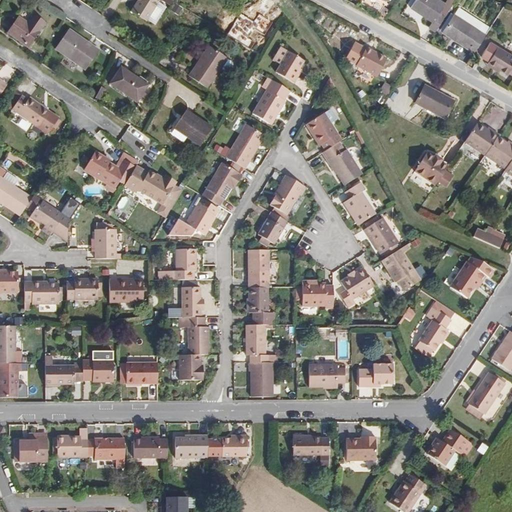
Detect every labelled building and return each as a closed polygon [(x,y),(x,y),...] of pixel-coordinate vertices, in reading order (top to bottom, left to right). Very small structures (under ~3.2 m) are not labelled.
[(147,19),(157,0),(136,0),(131,9),(147,19)] [(434,29),(454,0),(445,0),(444,2),(440,0),(413,0),(410,5),(431,20),(428,25),(434,29)] [(30,47),(47,21),(35,13),(29,23),(17,15),(6,32),(30,47)] [(473,51),(485,34),(454,14),(442,31),(452,37),(453,35),(455,37),(454,39),(473,51)] [(335,22),(328,17),(322,26),(329,30),(335,22)] [(100,49),(68,28),(54,49),(85,70),(100,49)] [(481,55),(487,59),(497,44),(491,40),(481,55)] [(511,53),(497,43),(497,44),(487,59),(484,63),(496,71),(499,67),(506,72),(507,71),(511,74),(511,53)] [(209,87),(227,57),(207,46),(189,75),(209,87)] [(280,63),(287,50),(280,47),(273,60),(280,63)] [(376,76),(386,59),(365,47),(355,64),(376,76)] [(294,74),(298,66),(303,59),(287,50),(280,63),(276,71),(294,81),(297,75),(294,74)] [(148,83),(122,65),(109,82),(137,101),(148,83)] [(253,114),(268,123),(271,124),(276,116),(284,102),(284,100),(289,91),(271,80),(265,92),(253,114)] [(338,91),(332,80),(326,91),(332,95),(338,91)] [(394,87),(385,81),(379,90),(388,96),(394,87)] [(445,117),(455,98),(426,83),(416,103),(445,117)] [(99,99),(105,88),(101,86),(95,96),(99,99)] [(50,133),(60,118),(48,109),(49,108),(29,94),(27,97),(21,93),(11,107),(50,133)] [(200,146),(214,126),(187,108),(173,128),(200,146)] [(341,139),(329,120),(323,110),(305,121),(311,131),(318,143),(320,141),(325,149),(338,141),(341,139)] [(333,121),(327,111),(323,110),(329,120),(333,121)] [(18,124),(27,130),(31,123),(23,118),(18,124)] [(243,168),(263,134),(245,123),(225,157),(243,168)] [(478,161),(491,141),(493,139),(481,131),(479,133),(471,128),(458,148),(478,161)] [(361,173),(345,148),(343,149),(338,141),(325,149),(321,151),(326,159),(328,158),(344,184),(361,173)] [(499,175),(511,156),(511,154),(511,151),(501,145),(500,147),(491,141),(478,161),(499,175)] [(107,183),(104,188),(112,192),(119,180),(125,183),(136,164),(138,159),(123,151),(116,165),(109,161),(110,159),(96,150),(94,153),(93,153),(83,170),(107,183)] [(446,169),(448,165),(441,161),(441,158),(435,154),(432,156),(426,151),(414,170),(436,184),(438,181),(446,169)] [(27,163),(9,152),(7,156),(24,167),(27,163)] [(511,185),(511,156),(499,175),(498,176),(511,185)] [(236,183),(242,173),(222,161),(203,195),(218,204),(222,197),(224,197),(230,187),(233,181),(236,183)] [(178,180),(164,173),(162,177),(136,164),(125,183),(124,186),(136,192),(161,203),(166,194),(177,200),(183,188),(176,184),(178,180)] [(454,175),(446,169),(438,181),(446,187),(454,175)] [(14,184),(18,178),(6,171),(2,177),(14,184)] [(0,202),(21,215),(26,206),(33,196),(14,184),(2,177),(1,176),(2,175),(0,173),(0,202)] [(287,213),(297,195),(301,197),(306,186),(284,174),(279,183),(280,184),(270,202),(274,206),(270,212),(286,221),(290,214),(287,213)] [(375,213),(361,190),(365,188),(361,181),(345,190),(349,197),(344,200),(358,223),(375,213)] [(40,205),(43,200),(34,194),(33,196),(26,206),(32,210),(36,203),(40,205)] [(167,216),(177,200),(166,194),(161,203),(156,210),(167,216)] [(215,216),(214,213),(218,207),(197,195),(193,202),(196,204),(185,224),(194,228),(204,235),(215,216)] [(70,219),(43,200),(40,205),(36,203),(32,210),(29,216),(43,224),(41,231),(49,236),(53,232),(67,243),(68,222),(70,219)] [(272,243),(286,221),(270,212),(257,234),(261,236),(268,241),(272,243)] [(194,228),(185,224),(176,218),(168,232),(190,234),(194,228)] [(398,241),(383,218),(365,230),(374,244),(377,242),(383,251),(385,249),(389,255),(398,248),(395,243),(398,241)] [(115,259),(115,227),(112,227),(112,223),(96,223),(96,227),(94,227),(94,259),(115,259)] [(485,233),(491,235),(494,229),(488,227),(485,233)] [(503,240),(491,235),(485,233),(477,229),(473,238),(499,249),(503,240)] [(494,229),(491,235),(503,240),(505,234),(494,229)] [(266,245),(268,241),(261,236),(258,240),(266,245)] [(413,245),(410,241),(402,246),(406,250),(413,245)] [(383,251),(377,242),(374,244),(380,253),(383,251)] [(449,245),(444,253),(451,257),(456,249),(449,245)] [(417,267),(406,250),(402,246),(398,248),(389,255),(384,258),(399,279),(401,278),(407,288),(422,278),(416,268),(417,267)] [(195,269),(195,248),(176,248),(176,269),(156,269),(156,279),(194,279),(194,269),(195,269)] [(268,287),(267,249),(247,250),(247,287),(267,287),(268,287)] [(488,274),(493,267),(482,259),(471,255),(468,260),(467,259),(451,284),(467,295),(474,284),(477,286),(486,273),(488,274)] [(354,298),(377,285),(366,267),(357,272),(356,269),(347,274),(349,277),(343,281),(347,289),(341,292),(349,306),(356,301),(354,298)] [(0,292),(15,292),(15,272),(0,271),(0,292)] [(97,299),(97,277),(74,278),(74,282),(67,282),(67,299),(97,299)] [(142,301),(142,280),(123,280),(123,277),(110,277),(110,301),(142,301)] [(332,307),(333,285),(325,285),(325,282),(317,282),(317,280),(301,280),(301,304),(324,304),(324,307),(332,307)] [(58,304),(58,285),(40,285),(40,281),(23,281),(22,302),(30,302),(30,304),(58,304)] [(204,304),(204,294),(201,294),(200,284),(181,284),(181,309),(172,309),(172,315),(179,315),(201,314),(201,304),(204,304)] [(268,311),(267,287),(247,287),(248,312),(252,312),(252,324),(266,324),(270,324),(270,311),(268,311)] [(445,314),(450,306),(436,297),(431,305),(437,308),(445,314)] [(432,316),(437,308),(431,305),(427,311),(429,313),(429,314),(432,316)] [(417,311),(409,307),(404,316),(411,320),(417,311)] [(444,326),(449,317),(445,314),(437,308),(432,316),(418,337),(419,337),(433,346),(435,347),(446,328),(444,326)] [(209,352),(209,324),(206,324),(206,314),(201,314),(179,315),(179,326),(188,326),(188,352),(200,352),(209,352)] [(13,350),(13,324),(0,324),(0,360),(13,361),(13,350)] [(266,353),(266,324),(252,324),(246,324),(246,353),(249,353),(249,362),(273,362),(276,362),(276,353),(266,353)] [(509,370),(511,365),(511,333),(511,334),(509,332),(491,359),(509,370)] [(433,346),(419,337),(415,344),(429,353),(433,346)] [(113,381),(113,350),(91,350),(91,359),(83,360),(83,362),(83,378),(93,379),(93,381),(113,381)] [(200,367),(200,352),(188,352),(179,353),(179,376),(202,376),(202,367),(200,367)] [(71,380),(71,366),(52,365),(52,356),(44,356),(44,365),(44,384),(71,384),(71,380)] [(0,395),(17,396),(17,368),(20,368),(20,361),(18,361),(13,361),(0,360),(0,395)] [(393,384),(393,361),(373,360),(373,368),(359,368),(359,386),(380,386),(380,383),(393,384)] [(159,383),(158,361),(126,361),(127,381),(127,386),(141,385),(141,383),(159,383)] [(83,378),(83,362),(71,362),(71,366),(71,380),(83,380),(83,378)] [(273,395),(273,362),(249,362),(249,369),(251,369),(252,395),(273,395)] [(345,382),(345,367),(337,367),(337,363),(310,363),(311,386),(338,386),(338,382),(345,382)] [(488,372),(477,388),(475,387),(466,401),(468,402),(467,403),(468,404),(483,414),(484,414),(505,383),(488,372)] [(26,396),(26,383),(17,383),(17,396),(26,396)] [(483,414),(468,404),(464,409),(479,419),(483,414)] [(85,438),(85,428),(77,428),(77,436),(78,436),(78,438),(85,438)] [(465,457),(474,444),(450,428),(441,440),(435,436),(431,442),(434,444),(426,455),(444,467),(455,450),(465,457)] [(247,454),(247,432),(237,432),(237,436),(219,436),(219,454),(247,454)] [(204,455),(204,433),(189,433),(189,435),(172,436),(173,455),(204,455)] [(328,454),(328,437),(313,438),(312,435),(292,435),(293,455),(328,454)] [(376,461),(375,435),(365,435),(365,438),(347,438),(347,462),(376,461)] [(46,460),(45,436),(37,436),(37,440),(29,440),(18,440),(18,460),(46,460)] [(85,454),(85,439),(85,438),(78,438),(78,436),(77,436),(56,436),(56,455),(85,455),(85,454)] [(165,456),(165,439),(159,439),(158,436),(144,436),(144,439),(132,440),(133,456),(165,456)] [(123,457),(123,438),(94,438),(94,439),(85,439),(85,454),(94,454),(94,457),(114,457),(123,457)] [(123,467),(123,457),(114,457),(115,467),(123,467)] [(397,511),(408,511),(426,485),(407,473),(387,505),(397,511)] [(187,511),(187,496),(166,495),(165,511),(187,511)]
